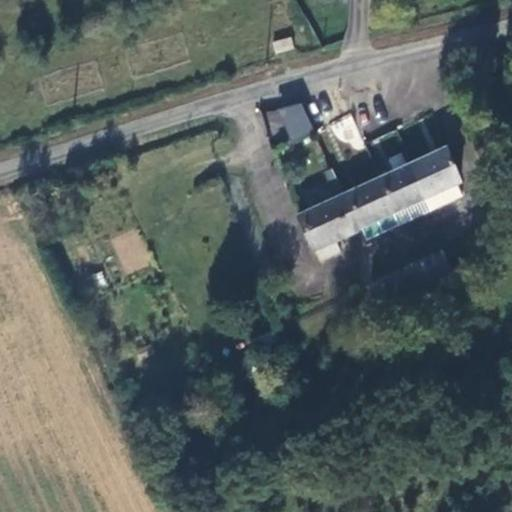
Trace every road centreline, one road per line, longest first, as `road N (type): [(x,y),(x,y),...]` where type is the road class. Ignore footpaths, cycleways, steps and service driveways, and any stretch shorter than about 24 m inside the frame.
road 1 (unclassified): [(511,27),(249,96),(0,176)]
road 2 (unknown): [(249,96),(281,244),(294,268),(320,282),(342,278),(465,227)]
